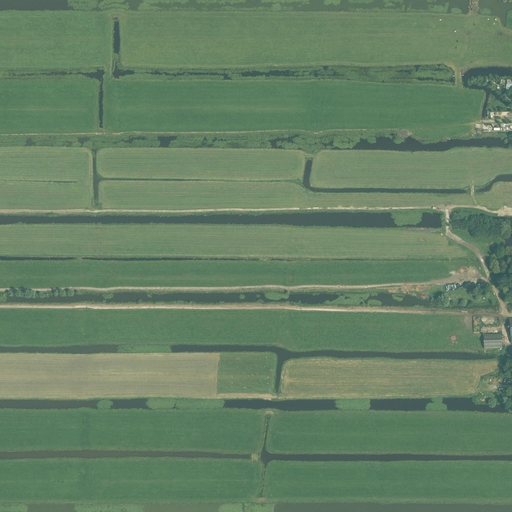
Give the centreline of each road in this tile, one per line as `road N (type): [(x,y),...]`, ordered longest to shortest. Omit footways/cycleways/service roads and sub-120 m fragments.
road 1 (track): [(511,349),(504,316),(492,313),(0,307)]
road 2 (track): [(504,316),(482,279),(0,289)]
road 3 (track): [(511,121),(318,132),(0,134)]
road 4 (track): [(511,499),(0,500)]
road 5 (track): [(511,211),(0,211)]
